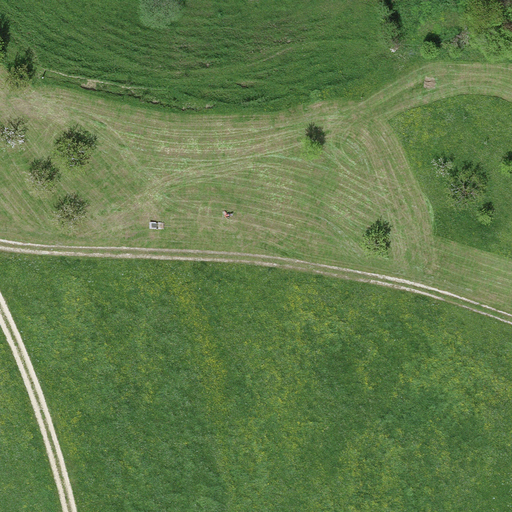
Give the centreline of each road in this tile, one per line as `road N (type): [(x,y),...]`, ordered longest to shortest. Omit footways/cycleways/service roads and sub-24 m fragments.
road 1 (track): [(0,245),(275,260),(432,290),(511,320)]
road 2 (track): [(0,311),(69,511)]
